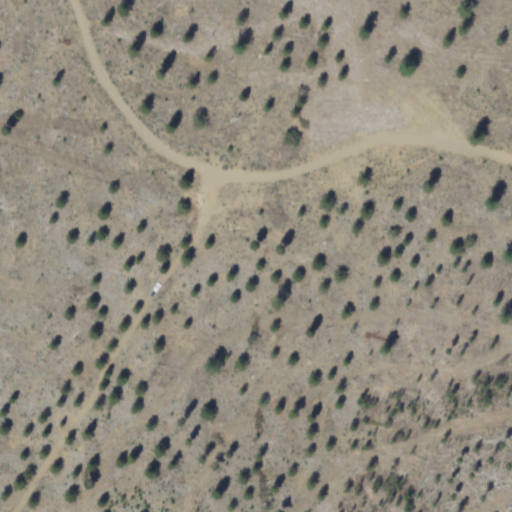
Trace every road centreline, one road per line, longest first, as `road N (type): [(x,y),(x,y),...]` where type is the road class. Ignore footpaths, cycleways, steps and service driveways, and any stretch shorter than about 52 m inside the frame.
road 1 (track): [(511,163),(402,138),(283,175),(225,175),(139,137),(68,0)]
road 2 (track): [(21,511),(225,175)]
